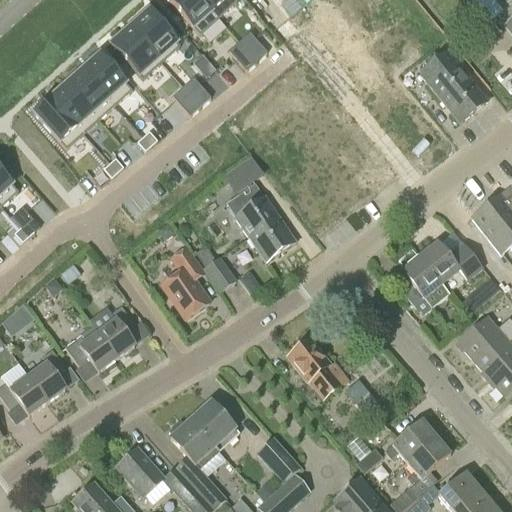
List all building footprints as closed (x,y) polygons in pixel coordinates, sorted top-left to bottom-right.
[(196,0),(164,0),(164,1),(199,40),(217,24),(196,0)] [(229,0),(196,0),(217,24),(236,7),(229,0)] [(359,0),(329,0),(311,15),(327,34),(364,5),(359,0)] [(495,28),(471,0),(469,0),(454,13),(479,42),(495,28)] [(471,0),(489,21),(501,10),(492,0),(471,0)] [(364,5),(327,34),(342,54),(379,24),(364,5)] [(413,13),(407,18),(414,28),(420,22),(413,13)] [(132,29),(129,32),(160,68),(179,51),(147,16),(143,19),(141,17),(130,27),(132,29)] [(420,22),(414,28),(422,37),(428,32),(420,22)] [(379,24),(342,54),(358,73),(395,44),(379,24)] [(114,45),(110,49),(142,84),(160,68),(129,32),(125,35),(123,33),(112,43),(114,45)] [(249,37),(239,46),(256,66),(266,56),(249,37)] [(395,44),(358,73),(373,93),(410,63),(395,44)] [(239,46),(228,56),(235,63),(245,75),(256,66),(239,46)] [(459,129),(486,106),(445,56),(418,78),(459,129)] [(98,58),(81,73),(108,103),(125,88),(98,58)] [(81,73),(65,88),(92,117),(108,103),(81,73)] [(193,82),(182,91),(199,111),(210,102),(197,88),(193,82)] [(65,88),(49,102),(75,132),(92,117),(65,88)] [(182,91),(172,101),(175,104),(189,120),(199,111),(182,91)] [(312,96),(279,122),(289,135),(322,109),(312,96)] [(49,102),(32,117),(59,147),(75,132),(49,102)] [(322,109),(289,135),(299,147),(332,121),(334,120),(324,107),(322,109)] [(332,121),(299,147),(309,160),(342,134),(332,121)] [(148,136),(142,142),(150,150),(156,145),(148,136)] [(142,142),(136,147),(144,156),(150,150),(142,142)] [(263,142),(257,147),(263,155),(270,150),(263,142)] [(270,150),(263,155),(270,164),(276,158),(270,150)] [(345,162),(325,179),(353,214),(363,207),(362,205),(373,197),(352,171),(358,165),(346,150),(339,155),(345,162)] [(261,177),(249,162),(225,179),(237,197),(265,176),(264,175),(261,177)] [(114,163),(108,169),(116,178),(122,172),(114,163)] [(108,169),(102,174),(110,183),(116,178),(108,169)] [(0,177),(0,198),(11,189),(0,177)] [(272,177),(265,182),(272,190),(278,185),(272,177)] [(299,188),(292,193),(304,208),(311,203),(332,229),(343,221),(344,222),(353,214),(325,179),(304,195),(299,188)] [(265,268),(295,248),(254,188),(225,208),(234,222),(265,268)] [(498,199),(469,223),(500,260),(510,252),(511,254),(511,199),(510,201),(504,207),(498,199)] [(25,227),(19,233),(27,242),(33,236),(25,227)] [(167,227),(157,234),(164,243),(174,237),(167,227)] [(19,233),(13,238),(21,247),(27,242),(19,233)] [(436,249),(419,263),(440,289),(458,275),(466,284),(481,272),(462,249),(446,261),(436,249)] [(184,325),(209,308),(193,285),(203,279),(185,253),(170,263),(179,277),(162,289),(169,299),(167,301),(184,325)] [(219,298),(234,287),(217,263),(202,274),(219,298)] [(401,298),(420,321),(448,299),(439,289),(419,263),(401,277),(411,290),(401,298)] [(76,285),(66,273),(57,280),(66,293),(76,285)] [(469,302),(461,309),(469,318),(477,311),(469,302)] [(0,324),(9,338),(33,322),(23,307),(0,322),(0,324)] [(134,351),(125,338),(135,330),(120,311),(110,318),(115,325),(97,338),(92,331),(91,332),(115,364),(134,351)] [(456,347),(472,366),(511,331),(511,325),(508,322),(495,333),(485,322),(456,347)] [(511,342),(511,331),(472,366),(488,384),(511,362),(511,352),(507,347),(511,342)] [(115,364),(91,332),(64,352),(78,372),(87,365),(96,378),(115,364)] [(308,345),(286,362),(307,388),(308,387),(322,405),(345,386),(330,368),(328,370),(308,345)] [(27,382),(46,408),(64,394),(55,382),(66,374),(51,354),(41,362),(45,368),(27,382)] [(511,362),(488,384),(504,403),(511,395),(511,362)] [(46,408),(27,382),(10,394),(5,388),(0,391),(0,402),(9,415),(18,409),(27,421),(46,408)] [(189,425),(217,456),(237,438),(209,407),(189,425)] [(169,443),(197,474),(217,456),(189,425),(184,430),(180,425),(167,436),(171,441),(169,443)] [(405,467),(434,443),(420,425),(391,450),(390,450),(383,455),(390,463),(397,457),(405,467)] [(300,472),(273,442),(255,458),(282,488),(294,478),(300,472)] [(449,460),(434,443),(405,467),(413,476),(406,482),(412,490),(449,460)] [(374,452),(355,468),(363,478),(382,462),(374,452)] [(142,503),(162,484),(136,454),(115,473),(142,503)] [(207,508),(216,511),(226,503),(201,476),(188,487),(207,508)] [(292,511),(310,496),(294,478),(282,488),(276,494),(263,505),(256,511),(292,511)] [(458,511),(479,495),(464,478),(436,501),(445,511),(458,511)] [(387,511),(361,481),(356,485),(335,503),(340,509),(336,511),(387,511)] [(268,485),(255,496),(263,505),(276,494),(268,485)] [(207,508),(188,487),(175,499),(187,511),(215,511),(216,511),(207,508)] [(92,489),(71,507),(75,511),(130,511),(120,500),(110,509),(92,489)] [(410,492),(389,509),(391,511),(404,511),(418,501),(410,492)] [(251,511),(260,504),(251,493),(242,501),(251,511)] [(479,495),(458,511),(491,511),(492,511),(479,495)] [(429,511),(427,509),(422,503),(410,511),(429,511)]
